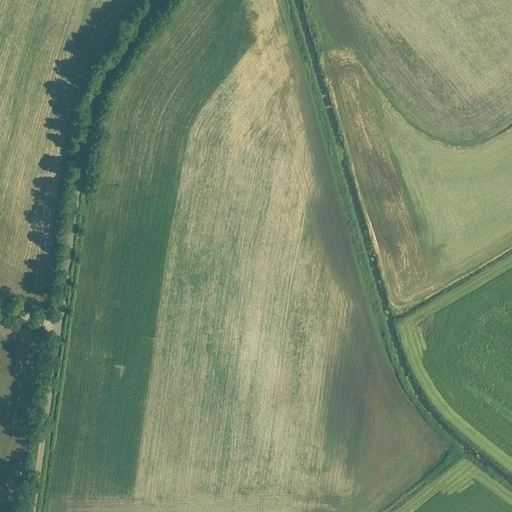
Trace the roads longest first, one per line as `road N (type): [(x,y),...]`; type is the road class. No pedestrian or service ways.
road 1 (unclassified): [(57,333),(93,98),(159,0)]
road 2 (unclassified): [(32,511),(57,333)]
